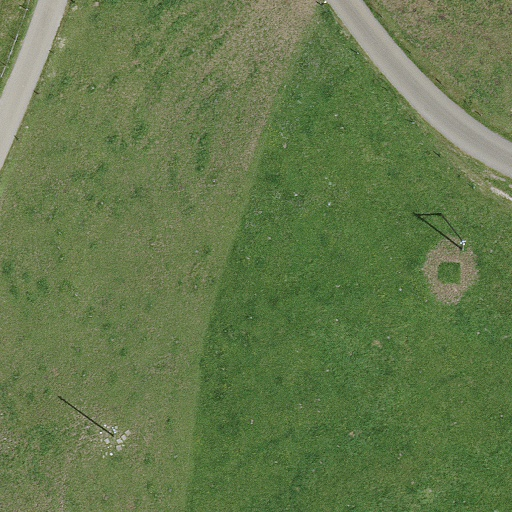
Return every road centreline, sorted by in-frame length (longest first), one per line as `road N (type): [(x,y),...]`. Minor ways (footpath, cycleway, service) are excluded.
road 1 (track): [(342,0),(437,111),(511,162)]
road 2 (track): [(51,0),(0,125)]
